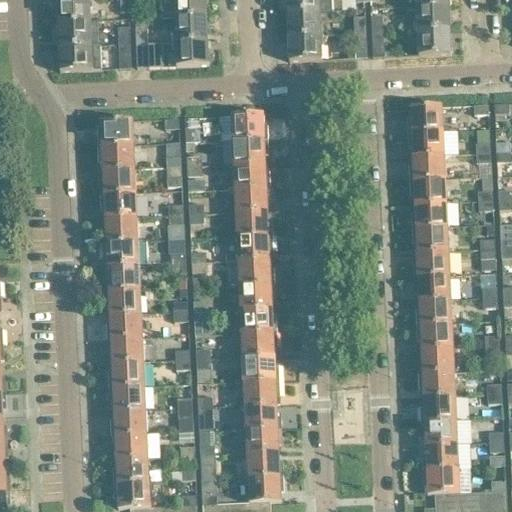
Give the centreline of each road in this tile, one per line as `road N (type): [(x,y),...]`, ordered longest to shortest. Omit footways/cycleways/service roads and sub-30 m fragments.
road 1 (residential): [(392,511),(374,80)]
road 2 (residential): [(320,511),(305,83)]
road 3 (residential): [(75,511),(57,130),(38,95)]
road 4 (residential): [(38,95),(252,85)]
